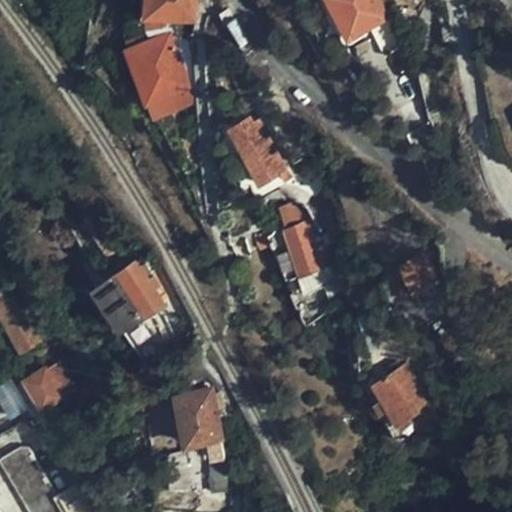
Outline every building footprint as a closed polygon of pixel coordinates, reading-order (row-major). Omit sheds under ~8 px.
[(147,12),(169,15),(193,18),(195,18),(196,0),(147,0),(146,10),(147,12)] [(323,0),(315,0),(329,29),(335,26),(323,0)] [(361,28),(359,22),(344,29),(331,0),(323,0),(335,26),(337,32),(338,33),(339,33),(340,34),(341,34),(342,35),(344,35),(345,35),(347,34),(349,33),(361,28)] [(331,0),(344,29),(359,22),(382,12),(377,0),(331,0)] [(170,26),(169,15),(147,12),(148,29),(149,29),(170,26)] [(193,18),(169,15),(170,26),(149,29),(149,40),(171,32),(186,75),(193,18)] [(190,85),(186,75),(171,32),(149,40),(130,46),(149,100),(189,85),(190,85)] [(189,85),(149,100),(155,117),(195,103),(189,85)] [(280,168),(248,116),(233,125),(232,126),(263,178),(280,168)] [(317,248),(322,247),(317,232),(313,233),(309,222),(287,230),(300,275),(323,267),(317,248)] [(431,245),(403,259),(418,289),(446,275),(431,245)] [(98,282),(122,324),(162,298),(153,283),(157,280),(149,267),(144,270),(136,256),(98,282)] [(25,350),(46,338),(14,281),(0,289),(0,307),(1,307),(25,350)] [(147,363),(186,337),(162,298),(122,324),(147,363)] [(65,394),(51,370),(63,363),(59,357),(53,360),(53,362),(26,378),(43,406),(65,394)] [(430,401),(409,362),(376,382),(398,421),(399,421),(428,403),(430,401)] [(225,452),(212,386),(177,394),(187,439),(206,436),(211,455),(225,452)] [(30,405),(18,387),(1,398),(12,416),(30,405)] [(2,455),(34,511),(66,511),(58,497),(28,445),(21,445),(2,455)] [(58,497),(66,511),(132,511),(130,506),(96,505),(83,483),(58,497)]
